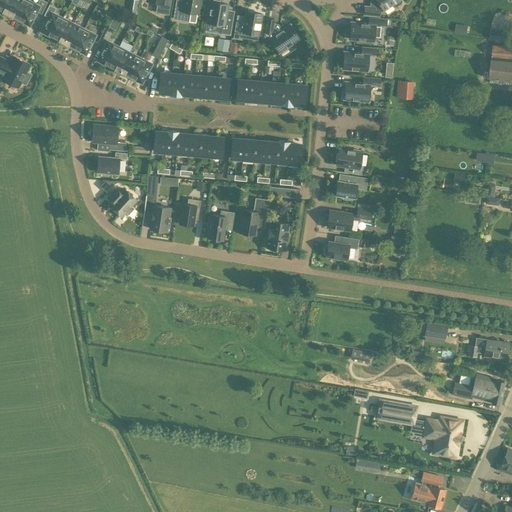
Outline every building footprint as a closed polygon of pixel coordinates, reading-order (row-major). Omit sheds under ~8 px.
[(0,0),(0,9),(2,10),(1,13),(6,15),(14,0),(0,0)] [(25,0),(14,0),(6,15),(12,18),(13,16),(18,19),(27,1),(25,0)] [(38,0),(36,5),(27,1),(18,19),(29,24),(36,11),(41,14),(47,2),(43,0),(38,0)] [(146,0),(146,1),(157,3),(156,13),(168,15),(169,11),(170,0),(146,0)] [(182,3),(176,3),(173,18),(186,20),(187,14),(189,15),(190,12),(197,13),(198,7),(200,6),(201,1),(199,0),(183,0),(183,2),(182,3)] [(208,15),(209,15),(207,22),(214,23),(213,25),(222,26),(221,33),(230,34),(233,14),(228,13),(226,11),(228,4),(219,3),(220,1),(215,0),(213,0),(213,2),(211,1),(210,9),(209,8),(208,15)] [(392,4),(393,6),(395,6),(401,3),(402,0),(401,0),(371,0),(372,1),(372,7),(365,6),(364,14),(379,15),(380,7),(381,6),(383,9),(392,4)] [(53,36),(62,19),(53,14),(56,8),(49,4),(43,15),(49,18),(42,31),(53,36)] [(96,5),(93,12),(109,20),(110,17),(112,14),(107,11),(96,5)] [(236,20),(233,38),(242,40),(242,36),(244,36),(248,36),(250,35),(250,33),(258,34),(262,14),(246,11),(244,21),(236,20)] [(114,15),(108,26),(115,30),(121,18),(114,15)] [(348,29),(347,37),(350,37),(350,39),(374,41),(375,30),(379,30),(380,25),(385,26),(386,18),(369,17),(368,24),(351,22),(350,30),(348,29)] [(267,18),(265,32),(270,33),(272,36),(270,38),(279,52),(287,47),(290,51),(295,47),(292,43),(299,38),(290,24),(277,33),(273,27),(274,19),(267,18)] [(62,19),(53,36),(58,39),(57,41),(62,44),(73,24),(62,19)] [(73,24),(62,44),(68,47),(69,45),(74,47),(83,30),(73,24)] [(466,34),(468,26),(456,24),(455,32),(466,34)] [(83,30),(74,47),(85,53),(94,35),(83,30)] [(491,39),(511,42),(511,34),(493,32),(483,31),(482,35),(489,36),(488,39),(491,39)] [(161,36),(151,55),(159,59),(161,51),(167,39),(161,36)] [(218,38),(216,50),(228,52),(230,40),(218,38)] [(109,65),(118,47),(107,42),(98,60),(109,65)] [(489,79),(511,81),(511,46),(493,45),(489,79)] [(343,68),(367,70),(368,54),(375,55),(376,47),(362,46),(361,53),(344,52),(343,68)] [(118,47),(109,65),(114,68),(113,70),(118,73),(129,53),(118,47)] [(129,53),(118,73),(124,76),(125,73),(130,76),(139,58),(129,53)] [(0,57),(0,71),(5,74),(3,79),(17,86),(19,81),(23,83),(27,82),(30,76),(29,73),(25,71),(28,64),(14,57),(11,64),(7,63),(8,61),(0,57)] [(139,58),(130,76),(141,82),(150,64),(139,58)] [(272,83),(270,102),(281,103),(283,84),(279,83),(280,72),(273,71),(272,83)] [(170,94),(172,74),(160,72),(158,91),(170,92),(169,94),(170,94)] [(181,95),(183,75),(172,74),(170,94),(181,95)] [(193,95),(194,76),(183,75),(181,95),(181,96),(182,94),(193,95)] [(204,96),(206,77),(194,76),(193,95),(204,96)] [(215,97),(217,78),(206,77),(204,96),(215,97)] [(362,83),(346,82),(344,99),(368,101),(369,85),(379,85),(380,78),(363,77),(362,83)] [(217,78),(215,97),(227,98),(229,79),(217,78)] [(247,99),(249,81),(237,79),(235,98),(247,99)] [(412,99),(413,81),(397,80),(396,98),(412,99)] [(249,81),(247,99),(258,100),(260,82),(249,81)] [(260,82),(258,100),(270,102),(272,83),(260,82)] [(283,84),(281,105),(292,106),(294,85),(283,84)] [(294,85),(292,106),(293,106),(293,104),(304,105),(306,86),(294,85)] [(459,110),(479,111),(480,101),(460,99),(459,110)] [(91,129),(90,136),(92,136),(92,141),(109,143),(109,149),(125,151),(125,142),(116,142),(117,127),(93,125),(93,129),(91,129)] [(165,151),(167,130),(166,130),(166,132),(155,131),(153,150),(165,151)] [(167,130),(165,151),(176,152),(178,131),(167,130)] [(189,134),(178,133),(178,131),(176,152),(188,153),(189,134)] [(189,134),(188,153),(199,154),(201,135),(189,134)] [(201,135),(199,154),(210,155),(212,136),(201,135)] [(212,136),(210,155),(222,156),(224,138),(212,136)] [(242,158),(244,139),(232,138),(230,157),(242,158)] [(253,159),(255,140),(244,139),(242,158),(253,159)] [(265,160),(266,141),(255,140),(253,159),(265,160)] [(276,161),(278,140),(277,140),(277,142),(266,141),(265,160),(276,161)] [(287,162),(289,141),(278,140),(276,161),(287,162)] [(133,152),(149,153),(150,142),(144,141),(144,147),(134,146),(133,152)] [(289,141),(287,162),(299,163),(301,144),(289,143),(289,141)] [(338,149),(336,165),(348,167),(347,173),(361,175),(362,166),(360,165),(362,152),(359,152),(360,150),(353,149),(353,151),(338,149)] [(98,156),(97,171),(102,172),(102,174),(109,175),(109,173),(118,173),(119,158),(126,159),(127,153),(115,152),(114,158),(98,156)] [(454,180),(465,181),(466,173),(455,172),(454,180)] [(148,175),(146,195),(156,196),(158,176),(148,175)] [(159,176),(159,184),(178,185),(178,176),(159,176)] [(336,192),(335,195),(343,196),(343,198),(351,200),(352,197),(354,198),(356,187),(365,189),(367,178),(350,176),(349,183),(337,181),(337,183),(336,183),(335,192),(336,192)] [(116,183),(105,181),(99,187),(106,193),(116,183)] [(206,192),(208,183),(197,181),(196,190),(206,192)] [(488,183),(487,196),(494,197),(496,184),(488,183)] [(300,189),(270,186),(269,194),(288,197),(290,189),(300,190),(300,189)] [(112,202),(109,205),(121,216),(125,212),(128,214),(134,208),(131,206),(136,200),(124,189),(121,193),(115,188),(107,197),(112,202)] [(499,205),(500,198),(494,197),(487,196),(486,203),(499,205)] [(182,203),(179,223),(193,225),(194,219),(197,220),(200,200),(188,198),(187,204),(182,203)] [(239,232),(255,235),(258,215),(265,216),(268,200),(255,198),(253,209),(251,211),(243,209),(239,232)] [(153,205),(150,228),(166,231),(169,207),(153,205)] [(326,216),(325,220),(327,222),(326,226),(334,228),(334,229),(341,230),(341,229),(349,230),(351,219),(359,221),(360,217),(370,219),(371,210),(357,208),(356,215),(352,214),(353,214),(329,210),(328,214),(326,216)] [(208,216),(207,227),(209,227),(208,237),(222,240),(224,225),(231,226),(233,213),(221,211),(220,215),(211,214),(211,217),(208,216)] [(267,236),(268,236),(268,237),(267,247),(270,247),(271,248),(272,250),(278,250),(279,249),(281,249),(284,249),(286,240),(287,231),(288,224),(271,221),(269,229),(268,229),(267,236)] [(326,246),(325,251),(326,252),(326,256),(347,259),(348,248),(357,249),(358,239),(344,236),(342,243),(328,241),(328,245),(326,246)] [(399,248),(388,246),(387,254),(398,255),(399,248)] [(447,325),(426,321),(424,336),(425,336),(424,341),(444,344),(444,339),(445,339),(447,325)] [(486,339),(476,337),(474,345),(469,345),(467,356),(477,357),(477,352),(484,353),(483,355),(507,359),(510,342),(486,338),(486,339)] [(351,356),(369,360),(371,351),(352,348),(351,356)] [(454,382),(451,395),(471,399),(471,397),(491,402),(499,403),(504,381),(496,379),(496,378),(476,373),(472,387),(454,382)] [(354,388),(353,394),(366,397),(367,390),(354,388)] [(417,406),(379,399),(376,418),(414,424),(417,406)] [(425,424),(423,435),(436,437),(435,442),(434,443),(433,447),(434,448),(434,452),(441,453),(442,454),(446,455),(447,454),(455,456),(457,444),(458,444),(460,432),(459,432),(461,420),(440,416),(438,426),(425,424)] [(357,448),(346,446),(345,455),(355,456),(357,448)] [(499,470),(511,474),(511,450),(507,448),(499,470)] [(377,472),(380,463),(356,457),(354,466),(377,472)] [(428,503),(439,507),(444,489),(438,487),(438,484),(439,484),(441,476),(422,471),(420,479),(421,479),(420,483),(415,481),(410,498),(428,503)]
